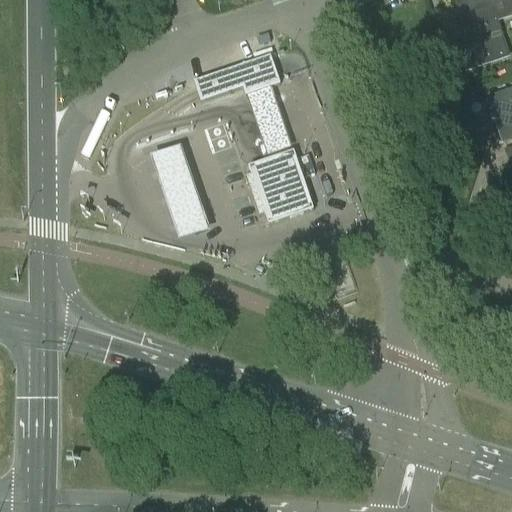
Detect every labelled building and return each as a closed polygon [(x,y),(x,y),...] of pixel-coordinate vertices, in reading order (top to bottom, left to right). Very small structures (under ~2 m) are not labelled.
[(509,18),(502,0),(481,0),(457,9),(470,46),(456,51),(464,73),(506,59),(494,23),(509,18)] [(267,37),(257,40),(259,48),(270,45),(267,37)] [(197,85),(193,86),(194,89),(196,93),(199,102),(200,105),(242,91),(245,99),(270,90),(271,90),(279,87),(276,77),(273,67),(271,62),(270,61),(270,60),(265,61),(197,85)] [(245,99),(267,163),(293,154),(270,90),(245,99)] [(511,141),(511,93),(488,102),(496,125),(483,129),(490,149),(503,145),(511,141)] [(180,154),(150,164),(179,250),(209,240),(180,154)] [(255,167),(248,170),(250,178),(264,218),(268,228),(313,212),(302,181),(296,162),(293,154),(267,163),(255,167)]
